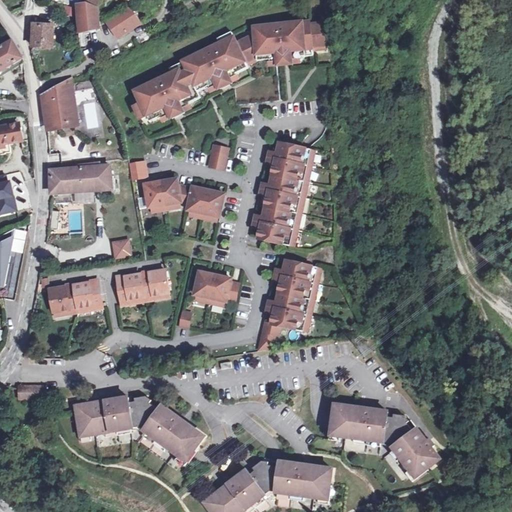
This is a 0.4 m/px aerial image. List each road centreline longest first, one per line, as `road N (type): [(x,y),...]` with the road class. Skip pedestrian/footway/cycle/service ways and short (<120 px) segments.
road 1 (residential): [(120,341),(169,348),(250,331),(258,285),(238,233),(248,182)]
road 2 (residential): [(0,369),(14,346),(34,266),(39,135)]
road 3 (residential): [(32,88),(150,28),(170,0)]
